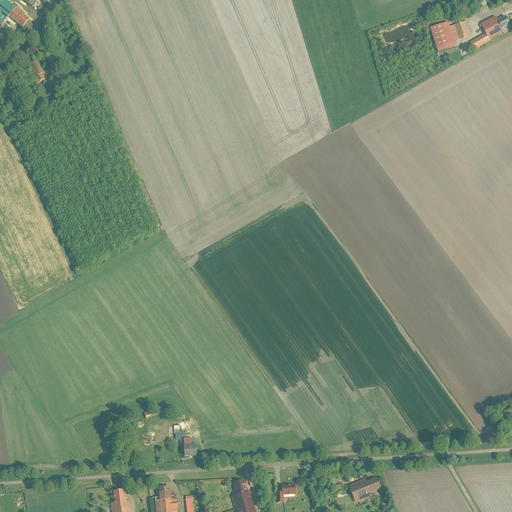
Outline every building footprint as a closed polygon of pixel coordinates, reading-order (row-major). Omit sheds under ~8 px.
[(7,0),(0,0),(0,26),(8,17),(20,27),(29,17),(7,0)] [(504,16),(496,21),(500,28),(508,24),(504,16)] [(494,17),(480,25),(485,34),(488,39),(502,31),(500,28),(496,21),(494,17)] [(467,22),(455,26),(459,39),(471,36),(467,22)] [(447,24),(429,29),(436,51),(454,46),(453,41),(449,28),(447,24)] [(455,26),(449,28),(453,41),(459,39),(455,26)] [(489,41),(485,34),(470,42),(474,49),(489,41)] [(41,58),(28,65),(37,83),(47,78),(45,74),(48,72),(41,58)] [(30,71),(21,65),(16,72),(24,79),(30,71)] [(144,411),(147,418),(161,412),(159,406),(154,408),(153,407),(144,411)] [(185,423),(153,424),(154,443),(180,442),(180,447),(183,447),(183,457),(196,457),(196,445),(190,445),(190,435),(185,436),(185,423)] [(365,480),(349,487),(355,503),(371,496),(370,494),(380,490),(376,479),(366,483),(365,480)] [(252,511),(244,482),(233,485),(236,495),(230,497),(233,511),(252,511)] [(161,497),(156,498),(157,511),(178,511),(177,499),(171,499),(169,485),(160,487),(161,497)] [(295,485),(281,485),(281,495),(296,495),(295,485)] [(131,511),(131,508),(128,508),(128,504),(132,504),(131,498),(125,499),(124,489),(113,491),(114,501),(111,502),(112,511),(131,511)] [(195,497),(186,498),(187,511),(192,511),(192,503),(195,502),(195,497)]
